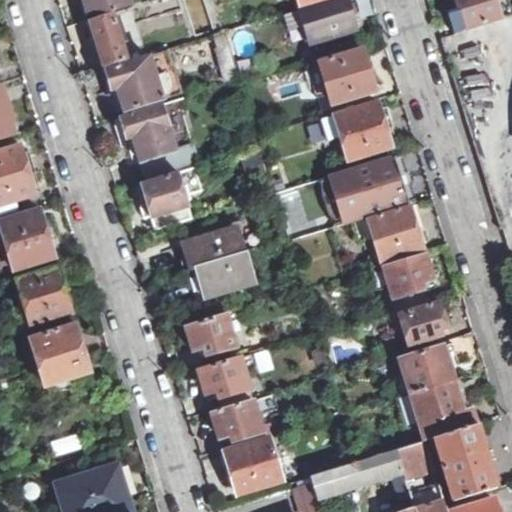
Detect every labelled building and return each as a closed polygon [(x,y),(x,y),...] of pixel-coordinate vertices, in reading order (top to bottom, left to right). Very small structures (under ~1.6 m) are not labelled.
[(111,9),(112,11),(115,11),(115,8),(129,3),(128,0),(84,0),(85,1),(80,2),(84,18),(89,16),(111,9)] [(346,0),(327,0),(302,8),(307,26),(312,43),(354,30),(346,0)] [(455,0),(459,9),(447,12),(449,19),(460,15),(465,29),(466,29),(501,18),(496,0),(455,0)] [(511,0),(496,0),(501,18),(511,14),(511,0)] [(302,8),(282,14),(288,31),(307,26),(302,8)] [(132,57),(128,41),(120,44),(118,35),(123,34),(119,21),(114,23),(111,15),(91,21),(86,23),(91,38),(89,39),(93,52),(100,49),(105,66),(132,57)] [(214,37),(221,59),(216,60),(223,82),(236,78),(223,34),(214,37)] [(321,61),(332,96),(328,97),(330,105),(375,92),(364,54),(362,49),(321,61)] [(375,92),(386,89),(384,82),(379,84),(370,52),(364,54),(375,92)] [(119,112),(182,93),(170,53),(108,73),(119,112)] [(321,61),(309,65),(320,99),(328,97),(332,96),(321,61)] [(0,87),(0,138),(16,134),(12,124),(14,124),(2,86),(0,87)] [(174,150),(191,145),(177,100),(160,105),(174,150)] [(336,114),(343,138),(350,161),(392,148),(391,145),(398,143),(392,128),(394,128),(387,106),(380,109),(378,102),(336,114)] [(146,179),(197,164),(191,145),(174,150),(160,105),(114,120),(122,147),(130,145),(134,160),(139,158),(146,179)] [(336,114),(322,119),(329,143),(343,138),(336,114)] [(0,219),(23,213),(19,199),(42,192),(36,173),(36,172),(29,151),(23,153),(20,146),(0,152),(0,219)] [(244,161),(250,179),(265,174),(260,156),(244,161)] [(395,157),(275,194),(290,241),(410,204),(395,157)] [(194,169),(142,184),(148,204),(143,206),(141,206),(146,219),(152,217),(152,218),(155,228),(191,217),(185,200),(190,199),(188,193),(199,190),(194,169)] [(410,207),(416,225),(424,223),(417,204),(410,207)] [(410,205),(367,220),(381,264),(424,251),(422,244),(427,243),(424,231),(426,230),(424,223),(416,225),(410,207),(410,205)] [(0,222),(0,224),(14,270),(55,258),(50,240),(55,238),(48,214),(42,216),(40,209),(0,222)] [(185,246),(193,271),(198,269),(228,260),(245,254),(238,231),(185,246)] [(185,274),(190,272),(193,271),(185,246),(177,248),(185,274)] [(245,254),(228,260),(198,269),(207,297),(254,282),(245,254)] [(378,269),(380,276),(384,288),(389,286),(397,313),(427,304),(423,288),(434,285),(425,255),(378,269)] [(58,267),(18,280),(32,326),(65,316),(72,313),(71,310),(77,308),(73,294),(70,283),(63,285),(58,267)] [(363,272),(365,280),(380,276),(378,269),(378,267),(363,272)] [(190,272),(199,299),(207,297),(198,269),(193,271),(190,272)] [(395,325),(401,342),(404,340),(407,347),(449,333),(440,302),(398,315),(401,324),(395,325)] [(206,355),(237,345),(233,334),(242,332),(241,327),(236,328),(233,320),(244,318),(242,310),(186,328),(193,351),(195,357),(201,355),(201,357),(206,355)] [(74,322),(72,313),(65,316),(67,323),(74,322)] [(31,339),(50,397),(74,389),(72,385),(87,381),(89,380),(87,373),(90,373),(75,325),(31,339)] [(275,345),(270,331),(248,338),(253,352),(275,345)] [(410,393),(455,379),(462,378),(463,377),(461,371),(473,367),(471,360),(459,364),(452,343),(400,360),(402,368),(397,370),(400,383),(406,381),(410,393)] [(255,354),(260,372),(273,368),(267,350),(255,354)] [(199,371),(208,400),(219,397),(220,398),(249,389),(246,380),(252,378),(246,357),(199,371)] [(455,379),(464,411),(472,409),(466,389),(479,385),(477,378),(464,382),(462,378),(455,379)] [(478,424),(472,409),(464,411),(455,379),(410,393),(415,408),(409,411),(413,424),(418,422),(425,442),(426,441),(431,439),(478,424)] [(404,395),(410,393),(406,381),(400,383),(404,395)] [(404,395),(409,411),(415,408),(410,393),(404,395)] [(262,432),(260,427),(259,422),(265,421),(258,400),(213,413),(220,437),(222,443),(233,439),(233,441),(262,432)] [(264,437),(278,433),(275,422),(260,427),(262,432),(264,437)] [(498,487),(489,461),(496,458),(493,449),(486,451),(478,424),(431,439),(452,501),(498,487)] [(238,494),(282,480),(269,439),(224,452),(238,494)] [(415,511),(447,511),(440,482),(425,487),(421,478),(412,480),(411,474),(435,467),(426,441),(425,442),(396,450),(409,492),(415,509),(415,511)] [(316,495),(357,482),(358,486),(393,474),(400,496),(409,492),(396,450),(310,477),(316,495)] [(56,484),(64,511),(126,511),(131,511),(118,466),(56,484)] [(299,511),(312,511),(319,510),(310,481),(291,487),(299,511)] [(497,511),(494,499),(451,511),(497,511)]
